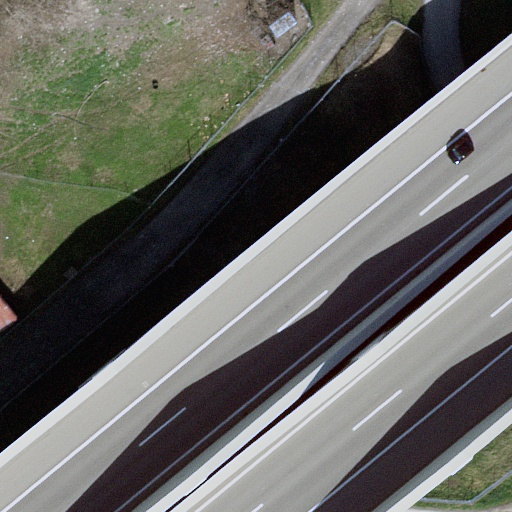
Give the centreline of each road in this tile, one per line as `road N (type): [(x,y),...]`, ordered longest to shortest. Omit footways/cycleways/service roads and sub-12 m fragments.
road 1 (motorway): [(511,138),(58,511)]
road 2 (track): [(0,373),(159,244),(365,0)]
road 3 (motorway): [(253,511),(511,299)]
road 4 (track): [(511,151),(453,79),(443,56),(440,0)]
